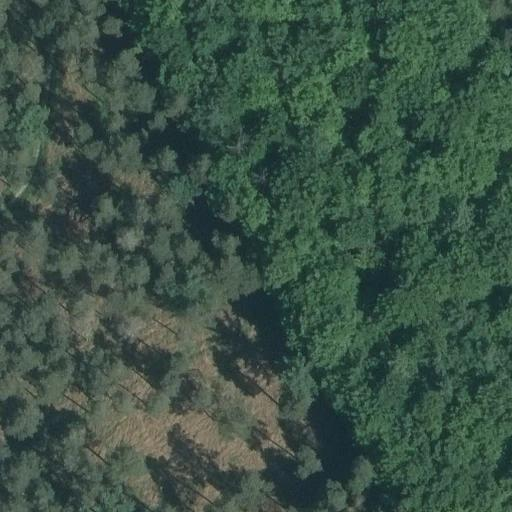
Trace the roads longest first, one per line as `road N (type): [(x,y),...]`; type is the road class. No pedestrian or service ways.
road 1 (track): [(394,0),(511,215)]
road 2 (unknown): [(0,199),(22,187),(75,0)]
